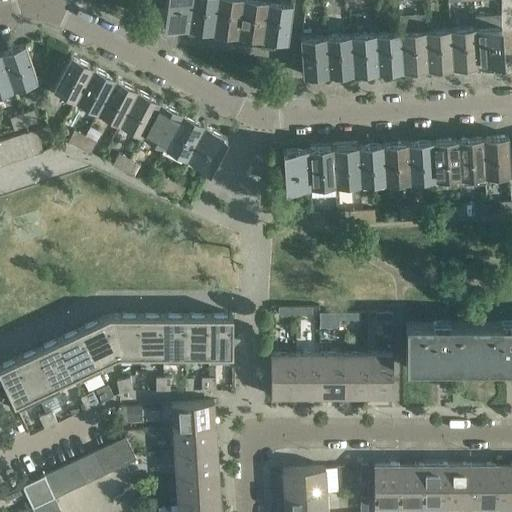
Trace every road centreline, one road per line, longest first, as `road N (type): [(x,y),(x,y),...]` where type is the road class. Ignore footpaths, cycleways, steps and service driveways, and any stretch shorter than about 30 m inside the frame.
road 1 (residential): [(249,434),(268,120)]
road 2 (residential): [(249,434),(511,425)]
road 3 (residential): [(46,6),(268,120)]
road 4 (residential): [(268,120),(511,103)]
